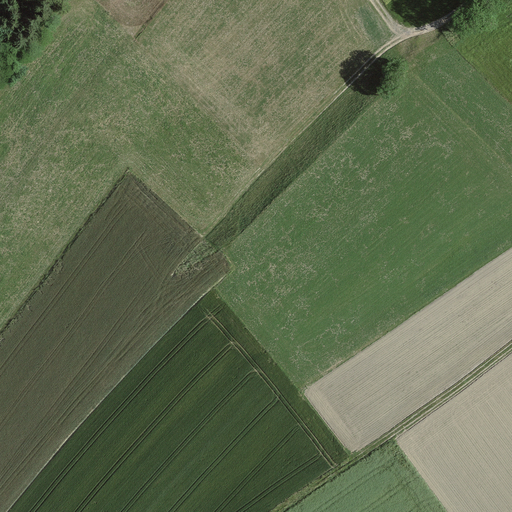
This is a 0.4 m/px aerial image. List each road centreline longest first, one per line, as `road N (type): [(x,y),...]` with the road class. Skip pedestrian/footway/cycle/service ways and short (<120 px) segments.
road 1 (track): [(511,344),(283,511)]
road 2 (track): [(375,0),(391,22),(412,32),(444,22),(473,0)]
